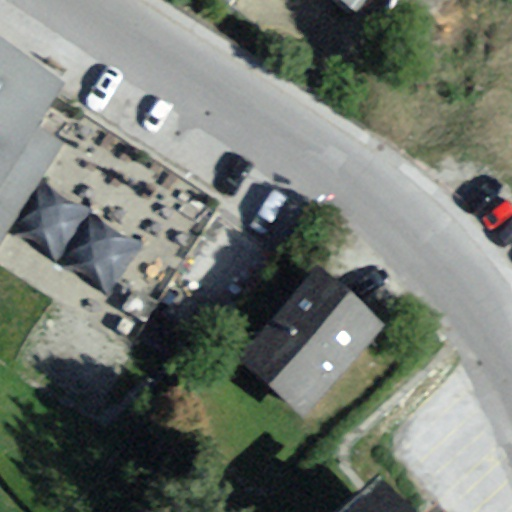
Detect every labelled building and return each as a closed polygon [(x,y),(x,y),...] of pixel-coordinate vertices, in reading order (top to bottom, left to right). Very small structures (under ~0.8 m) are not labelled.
[(318,0),(358,25),(377,0),(318,0)] [(0,64),(0,198),(60,107),(0,64)] [(0,269),(47,302),(125,351),(210,215),(60,107),(0,198),(0,269)] [(380,337),(312,277),(232,367),(300,427),(380,337)] [(403,511),(388,495),(368,511),(403,511)]
